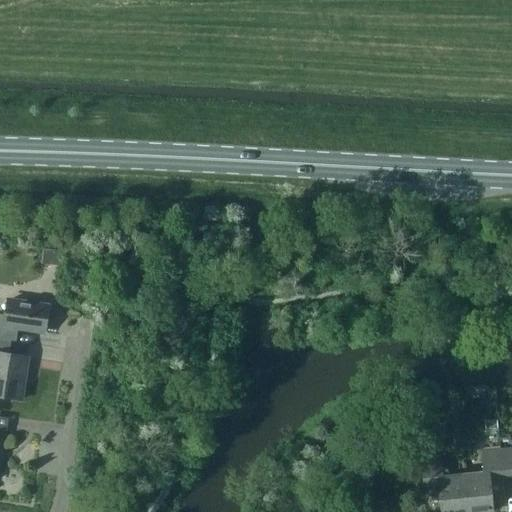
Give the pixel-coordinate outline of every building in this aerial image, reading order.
[(43,249),(42,264),(63,266),(64,251),(43,249)] [(46,304),(31,302),(10,299),(8,315),(0,313),(0,338),(16,341),(17,328),(42,332),(46,304)] [(0,395),(22,399),(28,357),(9,354),(11,340),(0,338),(0,395)] [(485,429),(497,428),(496,419),(484,420),(485,429)] [(511,448),(500,450),(503,477),(511,475),(511,448)] [(483,472),(463,474),(466,511),(481,511),(493,511),(489,478),(503,477),(500,450),(481,452),(483,472)] [(466,511),(463,474),(443,477),(441,457),(421,459),(424,486),(437,484),(440,511),(466,511)]
